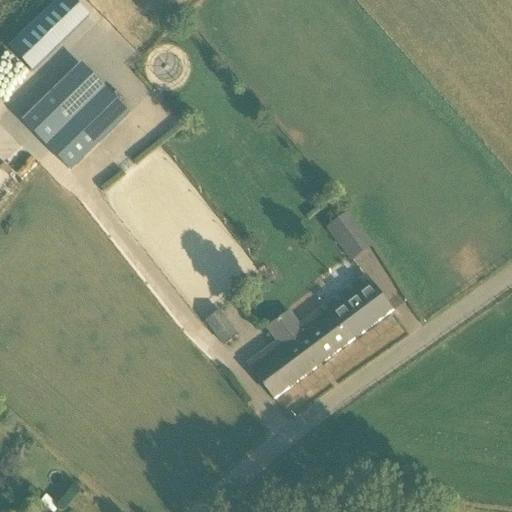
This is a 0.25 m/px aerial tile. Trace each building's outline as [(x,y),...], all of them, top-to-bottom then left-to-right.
[(60,0),(55,6),(10,50),(33,74),(44,63),(90,19),(71,0),(60,0)] [(49,148),(72,171),(129,115),(107,92),(49,148)] [(338,242),(358,228),(349,216),(329,230),(338,242)] [(275,401),(347,346),(392,312),(366,277),(361,281),(335,300),(336,302),(323,312),(301,329),(289,314),(267,331),(279,346),(250,368),(275,401)] [(220,312),(206,322),(219,340),(233,329),(220,312)] [(56,511),(60,508),(47,496),(41,503),(44,506),(39,511),(56,511)]
